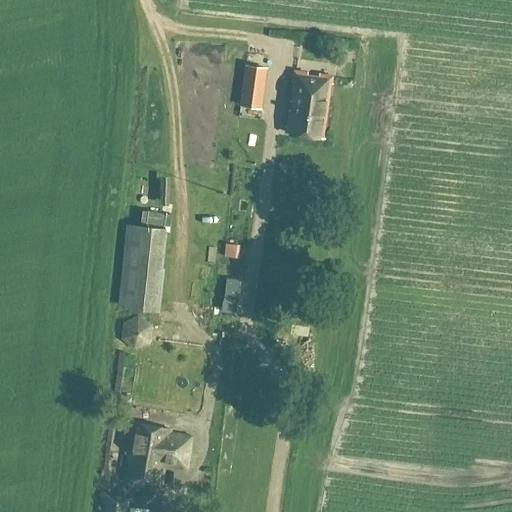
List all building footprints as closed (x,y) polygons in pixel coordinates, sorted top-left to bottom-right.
[(241,106),(261,109),(267,69),(247,66),(241,106)] [(288,133),(323,138),(331,81),(296,76),(292,101),(297,102),(296,112),(291,111),(288,133)] [(128,303),(164,305),(169,221),(132,219),(128,303)] [(134,423),(126,478),(130,479),(130,484),(144,486),(144,481),(162,484),(165,465),(187,468),(192,437),(170,434),(171,429),(134,423)] [(100,511),(128,511),(130,497),(102,494),(100,511)]
